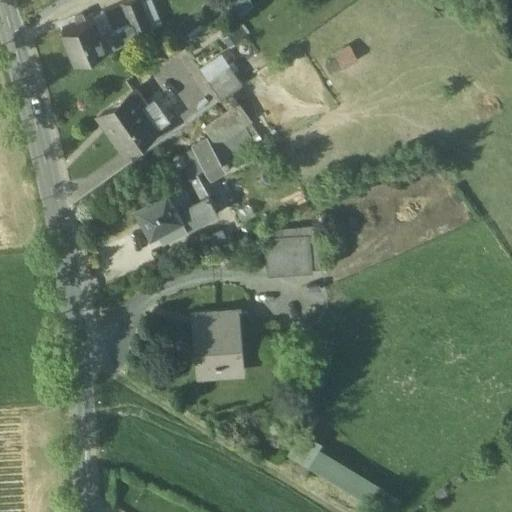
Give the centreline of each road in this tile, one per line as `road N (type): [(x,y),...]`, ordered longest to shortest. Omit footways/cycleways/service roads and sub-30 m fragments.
road 1 (tertiary): [(1,0),(55,208),(82,356),(77,463),(89,511)]
road 2 (track): [(82,356),(330,511)]
